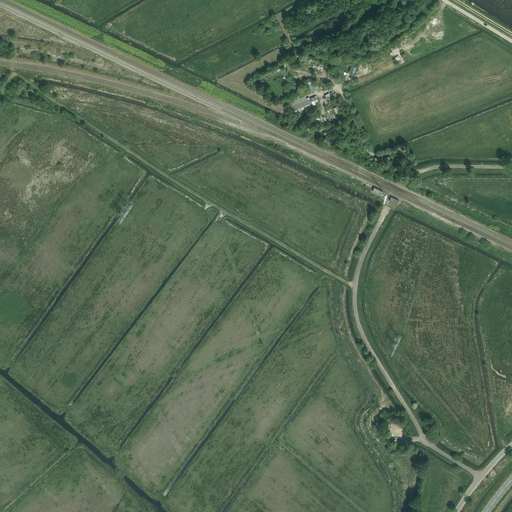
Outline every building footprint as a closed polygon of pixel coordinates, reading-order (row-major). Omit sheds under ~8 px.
[(305,102),(292,109),(295,115),(308,108),(305,102)] [(342,111),(340,105),(334,108),(336,114),(342,111)] [(306,128),(304,133),(313,137),(315,132),(306,128)] [(325,141),(333,145),(336,140),(327,136),(325,141)] [(383,191),(375,187),(373,191),(381,195),(383,191)]
